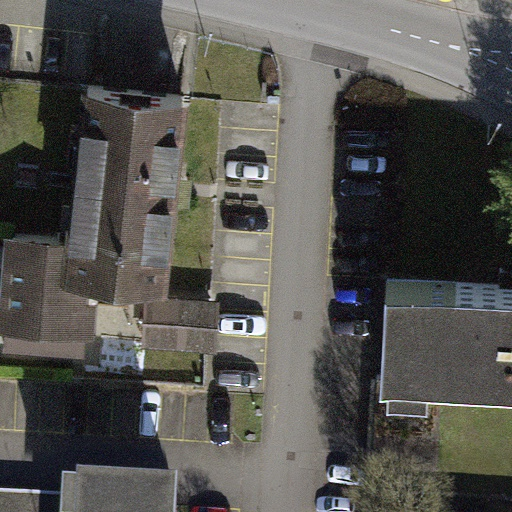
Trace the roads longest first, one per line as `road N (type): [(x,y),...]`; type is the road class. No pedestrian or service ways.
road 1 (residential): [(317,11),(293,511)]
road 2 (unknown): [(295,475),(0,451)]
road 3 (residential): [(317,11),(511,62)]
